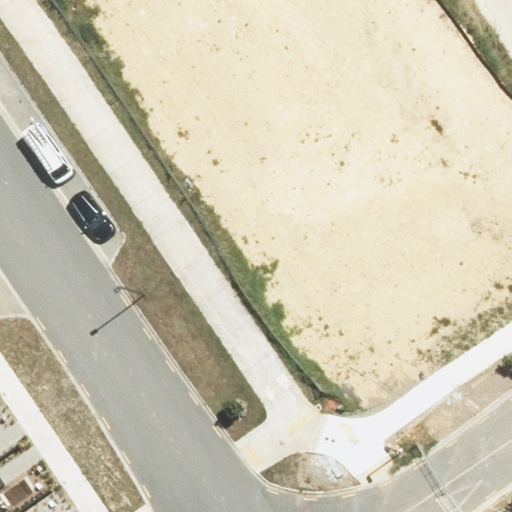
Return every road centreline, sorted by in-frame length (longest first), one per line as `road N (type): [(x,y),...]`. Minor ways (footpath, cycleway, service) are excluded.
road 1 (residential): [(216,511),(0,193)]
road 2 (residential): [(407,511),(511,435)]
